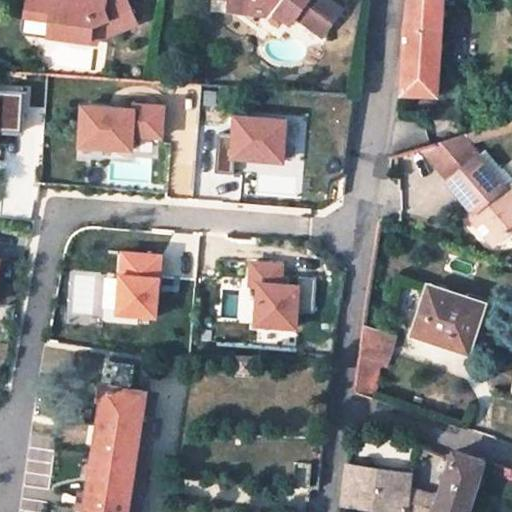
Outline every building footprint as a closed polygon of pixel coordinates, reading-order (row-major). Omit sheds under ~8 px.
[(54,0),(25,0),(24,16),(49,19),(48,37),(89,43),(91,33),(109,29),(111,38),(133,32),(125,0),(71,0),(71,3),(55,0),(54,0)] [(232,0),(231,14),(269,19),(276,14),(294,27),(301,19),(324,37),(345,10),(332,0),(232,0)] [(408,0),(406,22),(403,93),(438,95),(446,0),(408,0)] [(0,128),(15,130),(18,90),(0,88),(0,128)] [(155,135),(157,105),(128,103),(127,107),(76,104),(74,144),(125,147),(126,133),(155,135)] [(277,158),(280,118),(230,114),(228,133),(211,132),(208,171),(226,172),(227,155),(277,158)] [(415,150),(432,168),(459,146),(453,138),(415,150)] [(459,146),(432,168),(445,183),(443,184),(476,221),(471,226),(490,248),(511,228),(511,202),(474,157),(470,160),(459,146)] [(161,259),(118,255),(115,277),(111,316),(149,320),(158,321),(162,282),(159,282),(161,259)] [(274,283),(276,263),(245,261),(243,284),(252,285),(249,323),(289,325),(291,309),(307,310),(309,276),(292,275),(291,284),(274,283)] [(111,316),(115,277),(103,276),(98,324),(148,329),(149,320),(111,316)] [(481,301),(426,283),(410,333),(466,350),(481,301)] [(355,392),(373,396),(381,360),(391,361),(397,333),(364,329),(355,392)] [(252,372),(252,357),(238,356),(239,371),(252,372)] [(128,511),(148,395),(148,391),(108,384),(88,511),(128,511)] [(148,395),(128,511),(139,511),(154,418),(153,418),(157,397),(148,395)] [(486,460),(457,452),(442,497),(407,486),(411,474),(348,464),(343,507),(390,508),(401,511),(470,511),(475,498),(483,500),(485,493),(477,490),(485,463),(486,460)]
